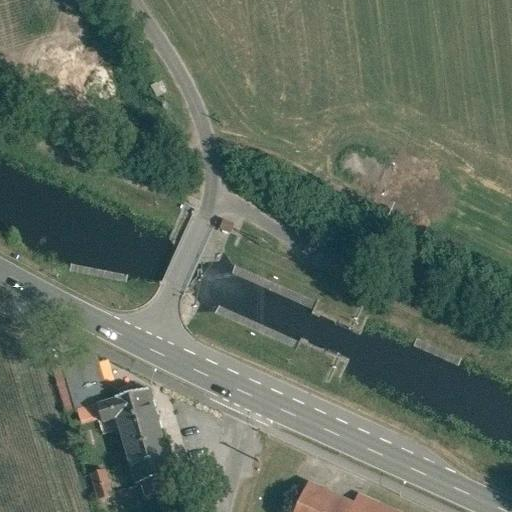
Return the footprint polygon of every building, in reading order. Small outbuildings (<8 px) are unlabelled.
[(100,139),(76,129),(67,151),(90,161),(100,139)] [(78,413),(101,406),(95,390),(106,386),(96,353),(62,364),(78,413)] [(118,419),(139,487),(182,473),(156,388),(101,406),(105,423),(118,419)] [(107,462),(84,469),(98,511),(121,503),(107,462)] [(353,511),(357,506),(312,485),(299,511),(353,511)] [(395,511),(361,495),(357,506),(353,511),(395,511)]
